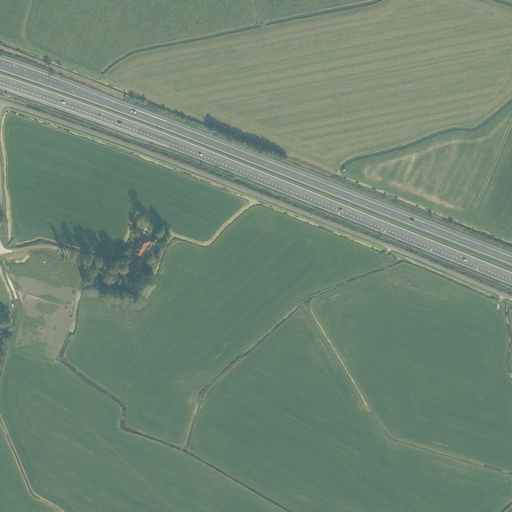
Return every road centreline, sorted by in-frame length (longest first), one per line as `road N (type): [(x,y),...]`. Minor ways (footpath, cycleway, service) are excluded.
road 1 (unclassified): [(511,299),(0,101)]
road 2 (motorway): [(0,80),(511,277)]
road 3 (motorway): [(511,261),(0,66)]
road 4 (track): [(132,267),(47,247),(0,251)]
